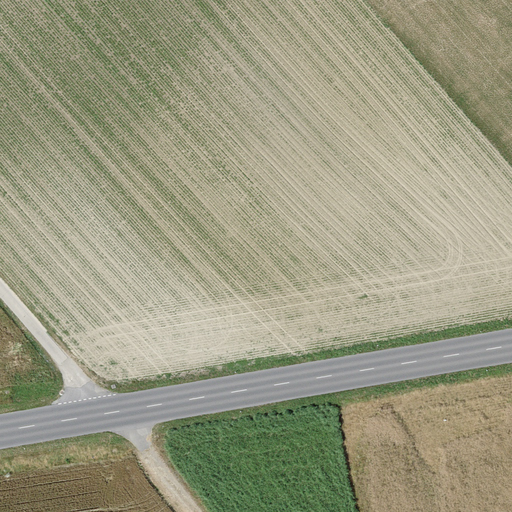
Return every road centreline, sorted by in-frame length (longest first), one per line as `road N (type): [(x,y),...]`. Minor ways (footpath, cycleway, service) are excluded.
road 1 (secondary): [(0,431),(511,345)]
road 2 (track): [(196,511),(0,289)]
